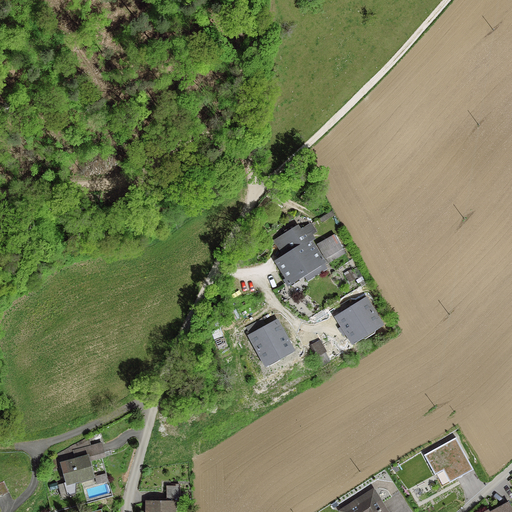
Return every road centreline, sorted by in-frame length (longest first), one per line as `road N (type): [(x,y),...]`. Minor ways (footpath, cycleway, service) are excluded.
road 1 (residential): [(125,511),(174,353),(251,196),(248,155)]
road 2 (track): [(0,194),(112,182),(196,135),(221,138),(248,155)]
